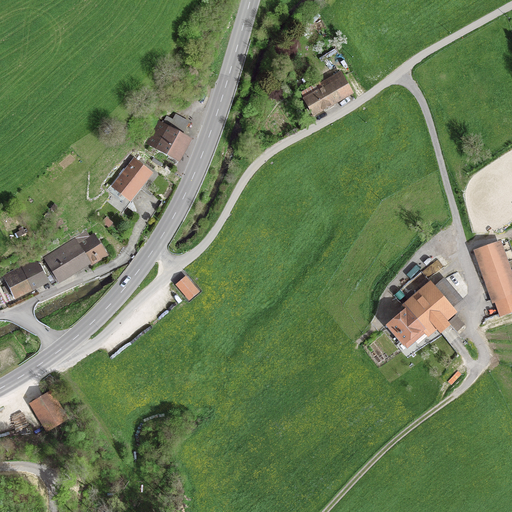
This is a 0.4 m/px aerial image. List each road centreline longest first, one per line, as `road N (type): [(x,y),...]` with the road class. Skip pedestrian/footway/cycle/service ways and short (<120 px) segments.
road 1 (unclassified): [(151,252),(183,264),(260,159),(511,4)]
road 2 (primary): [(151,252),(190,182),(251,0)]
road 3 (residential): [(16,311),(117,262),(147,206)]
road 4 (track): [(326,511),(399,436),(454,395)]
road 5 (primary): [(59,351),(151,252)]
